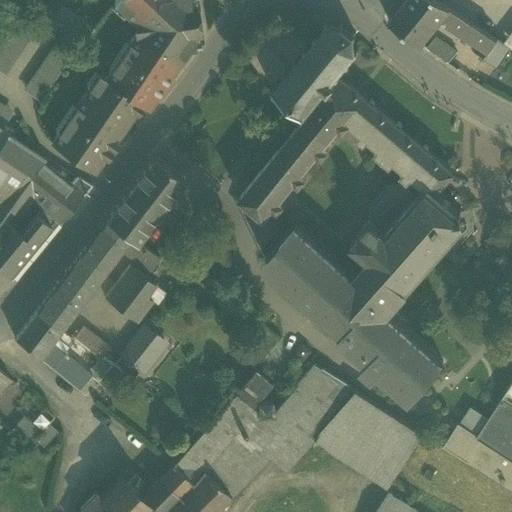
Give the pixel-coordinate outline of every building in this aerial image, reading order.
[(118,0),(123,4),(124,13),(133,22),(153,0),(118,0)] [(153,0),(133,22),(134,28),(198,20),(196,8),(189,9),(187,0),(153,0)] [(439,2),(436,0),(402,0),(387,21),(421,45),(443,19),(450,9),(439,2)] [(61,5),(48,18),(82,44),(92,29),(61,5)] [(450,9),(443,19),(449,23),(447,26),(446,27),(487,55),(497,40),(450,9)] [(0,43),(0,71),(5,74),(38,26),(20,14),(0,43)] [(199,33),(198,20),(134,28),(135,34),(178,63),(188,48),(193,47),(192,34),(199,33)] [(278,94),(301,113),(301,116),(303,120),(339,76),(336,73),(344,63),(347,66),(349,63),(346,61),(353,52),(357,53),(357,50),(354,50),(352,38),(355,36),(354,34),(350,35),(342,29),(343,26),(340,25),(339,29),(331,31),(328,27),(325,29),(327,33),(321,39),(318,36),(315,39),(319,41),(311,51),(308,49),(306,51),(309,53),(300,63),(298,61),(295,64),(298,66),(290,75),(287,73),(284,76),(287,78),(276,90),(272,91),(273,94),(277,92),(278,94)] [(511,31),(503,44),(510,49),(511,50),(511,31)] [(178,63),(135,34),(127,44),(129,53),(124,59),(165,87),(172,77),(170,75),(178,63)] [(448,64),(457,52),(435,37),(426,49),(448,64)] [(497,40),(487,55),(484,60),(497,69),(510,49),(503,44),(497,40)] [(22,90),(40,101),(73,52),(55,41),(22,90)] [(165,87),(124,59),(120,66),(111,68),(104,79),(142,105),(147,109),(156,96),(158,97),(165,87)] [(344,80),(339,76),(303,120),(239,198),(264,219),(273,207),(279,199),(294,181),(301,173),(317,153),(323,145),(338,127),(344,120),(349,123),(415,180),(423,186),(426,183),(436,192),(452,172),(344,80)] [(137,113),(142,105),(104,79),(101,78),(98,84),(89,85),(82,96),(125,126),(134,112),(137,113)] [(115,140),(125,126),(82,96),(74,107),(76,116),(71,122),(112,150),(118,142),(115,140)] [(0,128),(0,129),(12,112),(0,103),(0,128)] [(349,123),(344,120),(338,127),(343,131),(349,123)] [(106,158),(112,150),(71,122),(67,129),(58,131),(50,142),(93,172),(103,157),(106,158)] [(11,226),(31,200),(17,189),(30,174),(0,154),(0,145),(8,134),(0,129),(0,128),(0,217),(4,221),(11,226)] [(0,154),(30,174),(40,162),(45,157),(8,134),(0,145),(0,154)] [(323,145),(317,153),(321,157),(328,149),(323,145)] [(136,242),(183,180),(152,157),(105,219),(136,242)] [(54,219),(59,223),(83,194),(70,184),(40,162),(30,174),(17,189),(31,200),(40,208),(54,219)] [(301,173),(294,181),(299,185),(305,177),(301,173)] [(70,184),(83,194),(90,185),(76,176),(70,184)] [(415,180),(412,183),(420,190),(423,186),(415,180)] [(441,251),(464,225),(460,211),(459,212),(436,192),(426,183),(423,186),(420,190),(417,193),(383,231),(363,254),(364,255),(373,263),(379,268),(406,291),(433,260),(434,261),(442,252),(441,251)] [(412,183),(409,187),(417,193),(420,190),(412,183)] [(370,204),(371,220),(375,225),(408,188),(404,184),(387,185),(370,204)] [(408,188),(375,225),(383,231),(417,193),(409,187),(408,188)] [(279,199),(273,207),(278,211),(284,203),(279,199)] [(40,208),(20,232),(35,243),(54,219),(40,208)] [(4,221),(0,217),(0,269),(8,276),(35,243),(20,232),(11,226),(4,221)] [(136,242),(105,219),(85,246),(110,265),(120,251),(150,272),(159,257),(136,242)] [(350,243),(363,254),(383,231),(375,225),(371,220),(350,243)] [(443,361),(387,312),(378,322),(352,299),(346,294),(345,285),(351,279),(357,278),(295,223),(281,240),(289,247),(269,269),(341,332),(338,336),(366,361),(361,367),(373,377),(378,371),(410,399),(443,361)] [(261,261),(269,269),(289,247),(281,240),(261,261)] [(110,265),(85,246),(57,283),(82,302),(110,265)] [(372,264),(369,265),(377,271),(379,268),(373,263),(372,264)] [(155,284),(129,265),(104,297),(136,322),(152,302),(155,303),(164,292),(155,284)] [(358,272),(358,277),(366,284),(377,271),(369,265),(363,265),(358,272)] [(387,312),(406,291),(379,268),(377,271),(366,284),(352,299),(378,322),(387,312)] [(357,278),(351,279),(345,285),(346,294),(352,299),(366,284),(358,277),(358,278),(357,278)] [(36,310),(61,329),(82,302),(57,283),(36,310)] [(61,329),(36,310),(14,338),(39,358),(50,344),(61,329)] [(119,355),(153,375),(173,341),(139,321),(119,355)] [(109,347),(83,326),(74,338),(90,351),(101,357),(109,347)] [(50,344),(39,358),(78,389),(90,376),(50,344)] [(278,351),(274,354),(271,358),(269,363),(270,369),(273,373),(277,377),(282,378),(287,378),(292,376),(296,372),(298,368),(298,362),(296,357),(293,353),(288,351),(283,350),(278,351)] [(111,363),(96,382),(108,390),(122,372),(111,363)] [(264,417),(257,411),(239,431),(270,456),(269,457),(285,469),(314,437),(390,485),(423,432),(314,364),(272,413),(269,416),(266,419),(264,417)] [(179,495),(239,431),(257,411),(251,407),(272,384),(254,368),(159,476),(179,495)] [(0,390),(10,380),(0,370),(0,390)] [(511,380),(488,417),(469,405),(443,445),(511,490),(511,380)] [(257,409),(257,411),(264,417),(266,417),(269,416),(272,413),(272,410),(272,408),(271,406),(270,404),(267,403),(264,402),(260,403),(257,406),(257,409)] [(24,417),(6,435),(23,451),(40,432),(24,417)] [(57,432),(48,425),(34,440),(43,448),(57,432)] [(179,495),(196,511),(215,511),(269,457),(270,456),(239,431),(179,495)] [(196,511),(179,495),(159,476),(148,487),(127,467),(115,477),(117,479),(100,496),(95,491),(77,508),(82,511),(196,511)] [(417,511),(388,493),(375,511),(417,511)]
